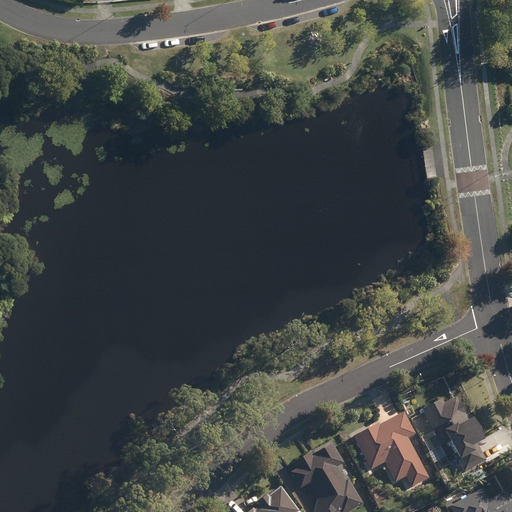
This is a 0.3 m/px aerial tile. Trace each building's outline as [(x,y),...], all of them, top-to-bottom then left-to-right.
[(456,455),(466,473),(488,461),(479,445),(487,440),(475,419),(470,421),(466,415),(468,414),(461,402),(460,403),(457,398),(445,404),(443,400),(423,411),(434,430),(438,428),(447,445),(452,442),(458,453),(456,455)] [(370,468),(385,460),(395,480),(406,474),(412,486),(429,477),(407,437),(415,432),(405,413),(380,426),(380,424),(355,438),(370,468)] [(314,511),(350,511),(363,505),(349,480),(347,482),(339,468),(344,464),(333,445),(312,457),(311,454),(293,464),(296,470),(292,472),(302,489),(310,484),(318,499),(314,511)] [(445,457),(448,463),(455,459),(452,453),(445,457)] [(299,511),(281,487),(258,505),(259,506),(250,511),(299,511)] [(454,511),(511,511),(511,500),(507,492),(490,501),(483,489),(452,507),(454,511)]
